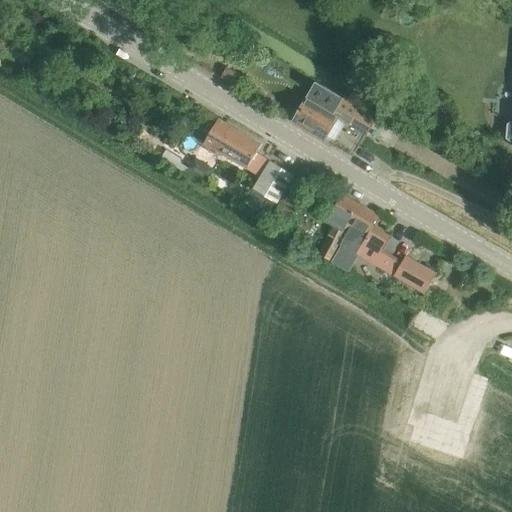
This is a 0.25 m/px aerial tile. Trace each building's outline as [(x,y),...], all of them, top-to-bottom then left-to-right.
[(175,32),(176,33),(188,40),(195,27),(196,26),(182,18),(175,32)] [(309,97),(294,121),(324,139),(327,136),(335,141),(346,123),(364,134),(374,117),(316,83),(308,97),(309,97)] [(219,118),(204,144),(247,169),(261,177),(270,162),(256,153),(262,144),(219,118)] [(159,154),(158,156),(160,157),(186,173),(188,169),(181,165),(180,159),(170,153),(165,155),(161,152),(159,154)] [(255,190),(248,201),(269,213),(275,202),(278,203),(284,192),(294,176),(270,162),(261,177),(254,189),(255,190)] [(301,202),(287,193),(274,214),(275,215),(271,221),(284,229),(288,223),(301,202)] [(319,252),(318,254),(330,261),(331,259),(344,237),(345,238),(361,247),(363,243),(345,233),(361,205),(342,195),(328,220),(327,222),(334,226),(319,252)] [(361,205),(345,233),(363,243),(361,247),(356,255),(359,256),(392,275),(394,276),(394,277),(401,265),(400,264),(381,253),(390,237),(372,227),(379,216),(361,206),(361,205)] [(401,265),(394,277),(396,278),(411,286),(425,294),(426,291),(434,278),(436,274),(412,259),(406,256),(401,265)] [(435,313),(449,321),(459,305),(445,296),(435,313)]
